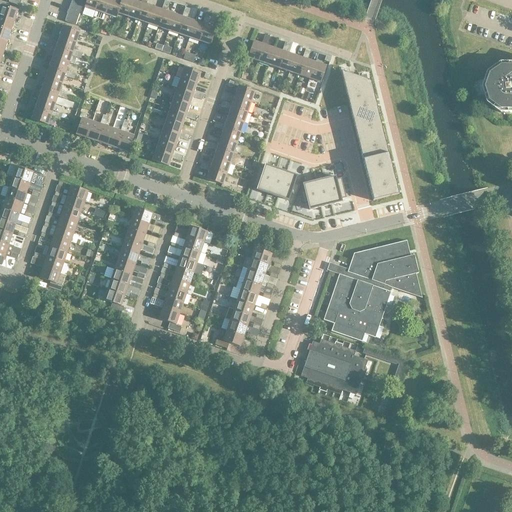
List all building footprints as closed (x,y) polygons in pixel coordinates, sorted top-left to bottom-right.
[(76,0),(75,0),(71,0),(64,21),(75,25),(83,3),(76,0)] [(86,0),(84,7),(95,11),(98,0),(86,0)] [(98,0),(95,11),(105,14),(109,0),(98,0)] [(121,2),(121,1),(116,0),(109,0),(105,14),(116,18),(117,14),(117,13),(121,2)] [(121,0),(121,1),(121,2),(117,13),(117,14),(127,17),(133,1),(131,0),(121,0)] [(147,0),(146,0),(141,0),(141,3),(143,4),(137,20),(148,24),(153,8),(146,5),(147,0)] [(143,4),(141,3),(133,1),(127,17),(137,20),(143,4)] [(2,3),(0,2),(0,17),(13,22),(17,11),(1,5),(2,3)] [(168,7),(163,5),(161,10),(164,11),(158,27),(168,31),(174,14),(166,12),(168,7)] [(164,11),(161,10),(153,8),(148,24),(158,27),(164,11)] [(188,14),(183,12),(181,17),(184,18),(178,34),(189,38),(194,21),(186,19),(188,14)] [(184,18),(181,17),(174,14),(168,31),(178,34),(184,18)] [(0,17),(0,28),(10,32),(13,22),(0,17)] [(209,21),(203,19),(202,24),(204,25),(199,41),(209,45),(215,29),(207,26),(209,21)] [(204,25),(202,24),(194,21),(189,38),(199,41),(204,25)] [(63,27),(59,37),(75,43),(78,35),(83,37),(84,32),(79,30),(79,32),(63,27)] [(0,39),(6,42),(10,32),(0,28),(0,39)] [(75,43),(59,37),(55,47),(72,53),(73,50),(75,43)] [(268,41),(263,40),(261,44),(263,45),(258,62),(268,65),(274,49),(266,46),(268,41)] [(263,45),(261,44),(253,42),(247,58),(258,62),(263,45)] [(72,53),(55,47),(52,58),(68,63),(71,56),(76,57),(77,52),(73,50),(72,53)] [(288,48),(283,47),(281,51),(284,52),(278,69),(288,72),(294,56),(286,53),(288,48)] [(284,52),(281,51),(274,49),(268,65),(278,69),(284,52)] [(309,55),(303,54),(302,58),(304,59),(299,76),(309,79),(315,63),(307,60),(309,55)] [(304,59),(302,58),(294,56),(288,72),(299,76),(304,59)] [(68,63),(52,58),(48,68),(65,73),(66,71),(68,63)] [(511,62),(502,62),(501,63),(489,72),(488,72),(483,87),(483,88),(488,103),(501,113),(502,113),(511,113),(511,62)] [(325,66),(315,63),(309,79),(320,83),(325,66)] [(65,73),(48,68),(45,78),(61,84),(64,76),(69,78),(70,73),(66,71),(65,73)] [(183,68),(180,78),(196,84),(200,73),(183,68)] [(369,81),(340,71),(347,101),(373,95),(369,81)] [(61,84),(45,78),(41,88),(58,94),(59,91),(61,84)] [(196,84),(180,78),(176,89),(193,94),(192,97),(196,98),(198,93),(193,92),(196,84)] [(238,86),(234,97),(250,103),(254,92),(238,86)] [(58,94),(41,88),(38,99),(54,104),(57,96),(62,98),(63,93),(59,91),(58,94)] [(193,94),(176,89),(173,99),(189,105),(192,97),(193,94)] [(305,92),(302,99),(309,101),(311,94),(305,92)] [(373,95),(347,101),(352,121),(378,115),(378,114),(375,115),(374,109),(376,108),(373,95)] [(250,103),(234,97),(231,105),(227,103),(225,108),(230,110),(230,107),(247,113),(250,103)] [(54,104),(38,99),(34,109),(51,114),(52,112),(54,104)] [(189,105),(173,99),(169,109),(186,115),(185,117),(189,119),(191,114),(186,112),(189,105)] [(230,107),(230,110),(227,117),(243,123),(247,113),(230,107)] [(51,114),(34,109),(31,119),(47,125),(50,117),(55,119),(56,113),(52,112),(51,114)] [(186,115),(169,109),(166,119),(182,125),(185,117),(186,115)] [(79,118),(81,118),(75,135),(86,138),(92,122),(84,119),(86,115),(81,113),(79,118)] [(378,115),(352,121),(357,141),(383,135),(382,134),(380,135),(379,129),(381,128),(379,121),(377,122),(375,116),(378,115)] [(243,123),(227,117),(224,125),(220,123),(218,129),(223,130),(223,128),(240,133),(243,123)] [(182,125),(166,119),(162,130),(179,135),(178,138),(182,139),(184,134),(179,133),(182,125)] [(106,122),(101,120),(99,125),(102,125),(96,142),(106,145),(112,129),(104,126),(106,122)] [(102,125),(99,125),(92,122),(86,138),(96,142),(102,125)] [(126,129),(121,127),(120,132),(122,132),(117,149),(127,152),(133,136),(125,133),(126,129)] [(223,128),(223,130),(220,138),(236,144),(240,133),(223,128)] [(122,132),(120,132),(112,129),(106,145),(117,149),(122,132)] [(179,135),(162,130),(159,140),(175,145),(178,138),(179,135)] [(383,135),(357,141),(362,161),(387,154),(385,154),(383,148),(386,148),(384,141),(382,142),(380,136),(383,135)] [(236,144),(220,138),(217,146),(213,144),(211,149),(216,151),(217,148),(233,154),(236,144)] [(175,145),(159,140),(155,150),(172,156),(171,158),(175,160),(177,155),(172,153),(175,145)] [(217,148),(216,151),(213,158),(229,164),(233,154),(217,148)] [(172,156),(155,150),(152,161),(168,166),(171,158),(172,156)] [(9,157),(0,153),(0,161),(7,164),(9,157)] [(387,154),(362,161),(367,180),(392,174),(390,174),(388,168),(391,168),(389,161),(387,162),(385,156),(388,155),(387,154)] [(229,164),(213,158),(210,166),(206,164),(204,169),(209,171),(210,169),(226,174),(229,164)] [(262,173),(260,177),(271,181),(275,169),(269,166),(269,167),(265,165),(263,168),(262,173)] [(33,173),(16,167),(12,177),(29,183),(33,173)] [(210,169),(209,171),(206,179),(222,185),(226,174),(210,169)] [(275,169),(271,181),(281,185),(285,172),(275,169)] [(285,172),(281,185),(292,188),(293,184),(296,176),(285,172)] [(392,174),(367,180),(372,201),(397,195),(394,181),(392,181),(390,175),(392,175),(392,174)] [(335,176),(324,179),(327,192),(338,189),(337,185),(335,180),(335,176)] [(29,183),(12,177),(9,188),(26,193),(29,183)] [(257,187),(256,190),(261,192),(267,194),(271,181),(260,177),(259,182),(257,187)] [(324,179),(313,182),(316,194),(327,192),(324,179)] [(271,181),(267,194),(277,197),(281,185),(271,181)] [(307,183),(302,184),(304,191),(305,197),(316,194),(313,182),(307,183)] [(281,185),(277,197),(288,201),(290,193),(292,188),(281,185)] [(87,191),(70,186),(67,196),(84,202),(87,191)] [(26,193),(9,188),(5,198),(22,204),(26,193)] [(338,189),(327,192),(330,205),(341,202),(340,199),(339,194),(338,189)] [(327,192),(316,194),(319,207),(330,205),(327,192)] [(316,194),(305,197),(307,203),(308,210),(313,209),(319,207),(316,194)] [(84,202),(67,196),(63,206),(80,212),(84,202)] [(22,204),(5,198),(2,208),(19,214),(22,204)] [(80,212),(63,206),(60,217),(77,222),(80,212)] [(19,214),(2,208),(0,212),(0,218),(15,224),(19,214)] [(96,208),(93,215),(103,219),(105,212),(96,208)] [(164,217),(135,208),(131,218),(148,224),(150,220),(155,222),(153,226),(160,228),(164,217)] [(77,222),(60,217),(56,227),(73,233),(77,222)] [(15,224),(0,218),(0,230),(12,234),(15,224)] [(148,224),(131,218),(128,228),(145,234),(148,224)] [(190,226),(186,237),(203,243),(207,232),(190,226)] [(73,233),(56,227),(53,237),(70,243),(73,233)] [(145,234),(128,228),(124,239),(141,244),(145,234)] [(12,234),(0,230),(0,241),(8,244),(12,234)] [(70,243),(53,237),(49,247),(66,253),(70,243)] [(203,243),(186,237),(183,247),(200,253),(203,243)] [(141,244),(124,239),(121,249),(138,255),(141,244)] [(0,253),(5,255),(8,244),(0,241),(0,253)] [(406,241),(399,242),(353,254),(345,277),(339,274),(326,310),(323,320),(333,324),(330,334),(360,345),(364,334),(374,338),(391,288),(406,293),(407,290),(412,288),(414,296),(421,298),(415,274),(418,273),(417,271),(414,258),(414,257),(413,255),(410,256),(406,241)] [(66,253),(49,247),(46,257),(63,263),(66,253)] [(200,253),(183,247),(179,257),(196,263),(200,253)] [(254,248),(251,259),(267,265),(271,254),(254,248)] [(138,255),(121,249),(117,259),(134,265),(138,255)] [(63,263),(46,257),(42,268),(59,273),(63,263)] [(196,263),(179,257),(176,268),(193,273),(196,263)] [(134,265),(117,259),(114,269),(131,275),(134,265)] [(267,265),(251,259),(247,269),(264,275),(267,265)] [(59,273),(42,268),(39,278),(50,282),(48,288),(60,292),(62,286),(56,284),(59,273)] [(193,273),(176,268),(172,278),(189,283),(193,273)] [(242,268),(239,278),(260,285),(264,275),(247,269),(242,268)] [(131,275),(114,269),(110,279),(127,285),(131,275)] [(189,283),(172,278),(169,288),(186,294),(189,283)] [(260,285),(239,278),(235,288),(240,290),(257,295),(260,285)] [(127,285),(110,279),(107,290),(124,295),(127,285)] [(186,294),(169,288),(165,298),(182,304),(186,294)] [(124,295),(107,290),(103,300),(111,303),(110,309),(121,313),(123,307),(120,306),(124,295)] [(257,295),(240,290),(237,300),(253,306),(257,295)] [(182,304),(165,298),(162,308),(179,314),(182,304)] [(203,300),(199,309),(206,312),(209,302),(203,300)] [(237,300),(233,310),(250,316),(253,306),(237,300)] [(179,314),(162,308),(158,319),(169,323),(167,328),(179,333),(181,327),(175,324),(179,314)] [(225,319),(229,321),(230,320),(246,326),(250,316),(233,310),(228,308),(225,319)] [(230,320),(229,321),(226,330),(243,336),(246,326),(230,320)] [(243,336),(226,330),(222,341),(216,339),(214,345),(227,349),(228,343),(239,347),(243,336)] [(313,339),(300,376),(307,378),(305,383),(340,395),(341,390),(355,395),(360,379),(363,380),(363,379),(361,379),(362,375),(364,376),(366,370),(364,369),(367,360),(353,356),(355,351),(320,339),(320,341),(313,339)]
